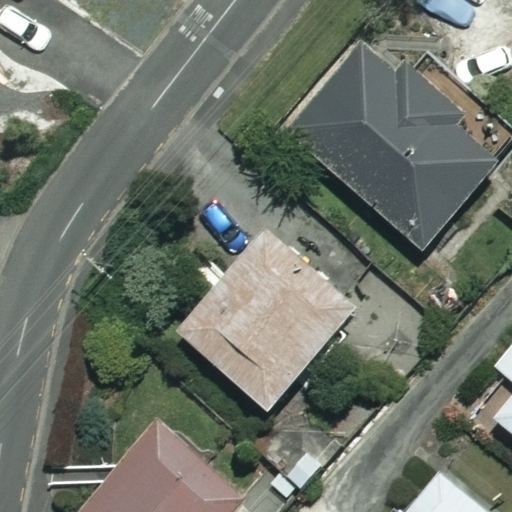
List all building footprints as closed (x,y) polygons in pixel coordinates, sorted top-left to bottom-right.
[(463,114),(386,42),(298,136),(426,255),(504,171),(454,124),(463,114)] [(367,314),(276,232),(185,333),(276,415),(367,314)] [(511,354),(501,367),(511,376),(511,407),(501,420),(511,429),(511,354)] [(243,511),(252,501),(168,429),(96,511),(243,511)] [(489,511),(444,476),(415,511),(489,511)]
